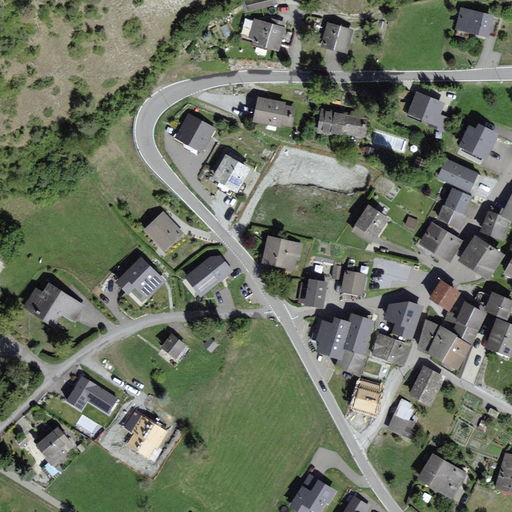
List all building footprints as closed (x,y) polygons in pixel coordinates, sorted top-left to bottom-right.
[(275,0),(245,0),(244,0),(247,13),(277,7),(275,0)] [(490,16),(458,8),(452,29),(484,38),(490,16)] [(269,25),(257,21),(251,38),(256,40),(254,46),(273,53),(284,24),(271,19),(269,25)] [(350,31),(324,23),(319,41),(321,42),(320,47),(343,54),(350,31)] [(442,104),(413,93),(404,117),(441,132),(447,119),(438,115),(442,104)] [(284,104),(255,97),(248,122),(275,129),(276,125),(288,128),(293,109),(283,107),(284,104)] [(365,120),(319,112),(314,134),(341,139),(342,135),(361,139),(365,120)] [(213,129),(189,115),(178,136),(202,149),(213,129)] [(470,128),(465,126),(454,146),(480,161),(495,136),(473,124),(470,128)] [(216,176),(237,188),(247,169),(237,163),(240,159),(231,154),(228,158),(227,157),(216,176)] [(427,163),(416,158),(411,169),(422,174),(427,163)] [(454,183),(433,219),(463,237),(471,222),(465,218),(474,202),(468,199),(472,193),(467,190),(471,182),(461,176),(456,184),(454,183)] [(511,196),(509,195),(498,216),(509,223),(511,224),(511,196)] [(365,205),(350,225),(373,242),(380,232),(377,230),(385,220),(365,205)] [(160,212),(141,231),(161,251),(180,232),(160,212)] [(478,233),(501,242),(509,223),(486,213),(478,233)] [(419,224),(408,218),(403,227),(414,233),(419,224)] [(430,224),(416,245),(445,265),(460,244),(430,224)] [(302,245),(264,236),(257,264),(291,272),(294,262),(298,263),(302,245)] [(500,258),(472,236),(459,253),(460,254),(454,262),(481,283),(500,258)] [(217,250),(185,278),(202,297),(234,269),(217,250)] [(144,302),(166,279),(141,255),(116,282),(129,295),(132,291),(144,302)] [(511,256),(502,275),(511,280),(511,256)] [(342,267),(335,266),(332,279),(339,281),(342,267)] [(360,297),(364,276),(343,271),(339,292),(360,297)] [(325,282),(305,279),(304,283),(299,283),(296,303),(300,304),(300,306),(321,310),(325,282)] [(456,294),(437,281),(425,299),(444,311),(456,294)] [(33,289),(20,309),(48,328),(56,315),(71,325),(83,308),(45,283),(38,293),(33,289)] [(486,295),(479,292),(475,300),(482,303),(486,295)] [(511,304),(511,303),(489,293),(480,312),(494,318),(503,323),(511,304)] [(483,315),(461,303),(452,321),(454,321),(475,333),(483,315)] [(404,305),(391,307),(386,320),(394,324),(388,338),(411,346),(416,332),(412,330),(420,309),(404,305)] [(453,315),(447,312),(443,321),(449,323),(453,315)] [(372,322),(348,314),(344,323),(347,324),(338,349),(341,350),(360,357),(372,322)] [(327,323),(319,320),(311,342),(314,343),(311,352),(334,360),(337,362),(341,350),(338,349),(347,324),(344,323),(329,317),(327,323)] [(511,326),(503,323),(494,318),(481,347),(507,359),(511,346),(511,326)] [(452,372),(468,346),(447,334),(425,321),(416,350),(452,372)] [(468,346),(475,333),(454,321),(447,334),(468,346)] [(182,346),(169,334),(157,347),(171,359),(182,346)] [(377,334),(369,356),(403,368),(411,346),(388,338),(377,334)] [(331,367),(357,377),(364,358),(360,357),(341,350),(337,362),(334,360),(331,367)] [(443,379),(421,367),(406,395),(428,407),(443,379)] [(83,409),(87,401),(111,413),(120,395),(81,375),(67,402),(83,409)] [(357,380),(347,410),(375,418),(385,389),(357,380)] [(412,406),(401,400),(393,415),(407,422),(412,412),(410,410),(412,406)] [(498,415),(488,409),(485,415),(494,420),(498,415)] [(407,422),(393,415),(385,430),(409,442),(416,427),(407,422)] [(73,451),(55,429),(31,448),(48,468),(50,466),(55,472),(70,461),(66,456),(73,451)] [(28,445),(23,437),(15,443),(20,450),(28,445)] [(429,454),(413,481),(448,502),(464,476),(429,454)] [(511,456),(503,454),(492,491),(511,496),(511,456)] [(337,494),(308,476),(287,507),(295,511),(322,511),(326,507),(328,508),(337,494)] [(365,511),(369,507),(355,498),(345,511),(365,511)]
